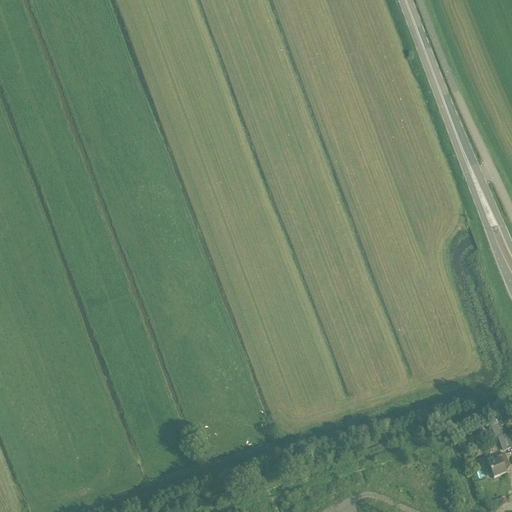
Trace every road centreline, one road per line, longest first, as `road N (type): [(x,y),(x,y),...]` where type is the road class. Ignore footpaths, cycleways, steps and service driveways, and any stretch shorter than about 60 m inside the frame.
road 1 (track): [(511,396),(165,511)]
road 2 (primary): [(474,178),(406,0)]
road 3 (unclassified): [(491,171),(419,0)]
